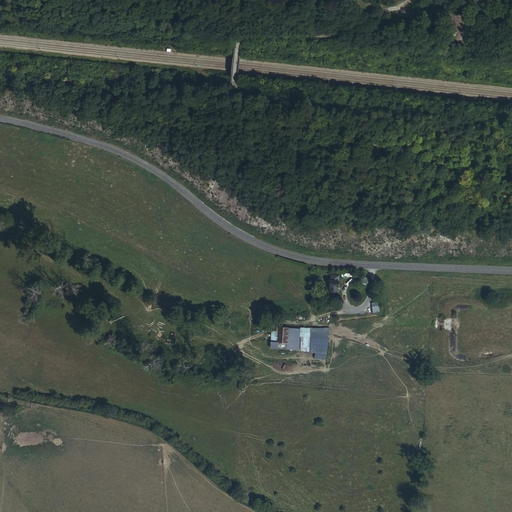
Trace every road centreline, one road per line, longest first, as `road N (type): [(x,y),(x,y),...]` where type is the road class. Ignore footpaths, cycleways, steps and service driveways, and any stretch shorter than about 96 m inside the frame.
road 1 (secondary): [(0,120),(124,152),(211,218),(291,256),(511,271)]
road 2 (track): [(511,181),(332,131),(234,85)]
road 3 (track): [(412,0),(325,38),(243,41),(234,85)]
